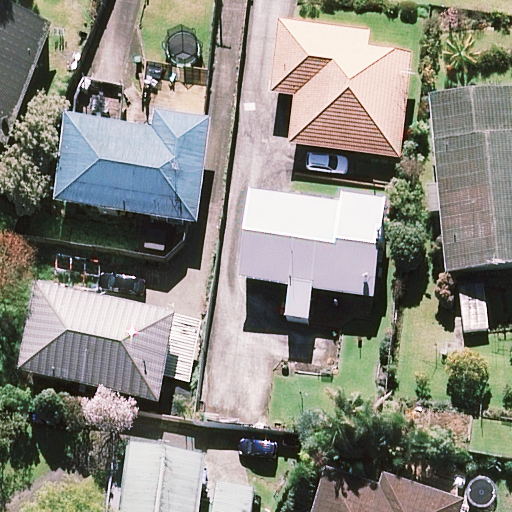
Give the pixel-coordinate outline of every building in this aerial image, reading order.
[(51,31),(0,12),(0,147),(7,150),(51,31)] [(368,43),(284,33),(277,98),(297,101),(291,150),(399,162),(410,64),(366,59),(368,43)] [(511,103),(432,109),(439,193),(425,195),(427,222),(441,221),(445,280),(511,274),(511,103)] [(153,139),(68,126),(56,210),(196,230),(210,131),(156,123),(153,139)] [(381,214),(250,205),(244,287),(290,290),(288,323),(309,324),(311,297),(375,302),(381,214)] [(485,293),(460,294),(461,334),(486,333),(485,293)] [(200,328),(37,296),(20,383),(159,410),(165,381),(189,386),(200,328)] [(250,511),(252,484),(204,480),(206,462),(129,456),(124,511),(250,511)] [(378,494),(328,479),(317,511),(462,511),(463,510),(381,486),(378,494)]
